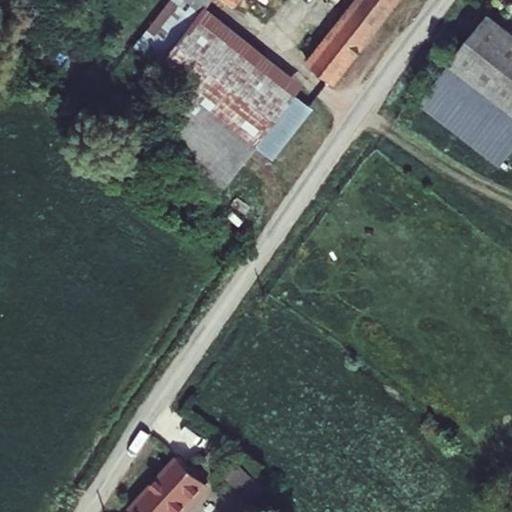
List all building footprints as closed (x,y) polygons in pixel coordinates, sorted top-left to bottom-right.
[(397,0),(224,0),(236,9),(242,0),(349,0),(304,60),(335,85),(397,0)] [(184,9),(144,61),(198,102),(256,146),(275,162),(313,110),(299,99),(305,88),(204,12),(196,19),(184,9)] [(409,102),(486,173),(511,141),(511,44),(479,19),(444,55),(409,102)] [(256,146),(198,102),(161,147),(218,193),(256,146)] [(187,511),(208,487),(177,461),(133,511),(187,511)] [(240,465),(227,478),(253,502),(265,489),(240,465)]
